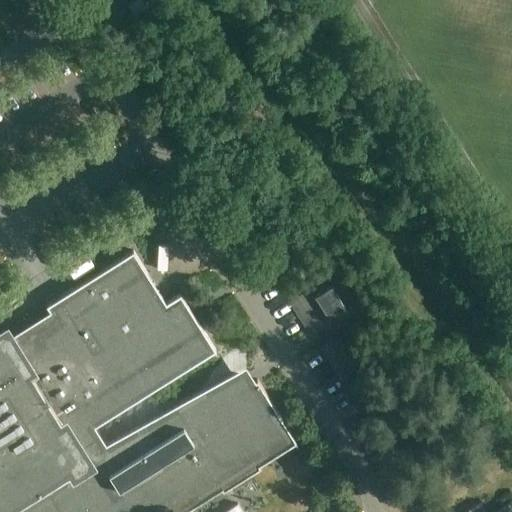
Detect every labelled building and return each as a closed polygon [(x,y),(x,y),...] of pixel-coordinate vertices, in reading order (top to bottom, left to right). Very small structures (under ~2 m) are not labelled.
[(138,0),(128,8),(136,19),(153,7),(147,0),(138,0)] [(50,260),(56,269),(72,259),(66,250),(50,260)] [(289,434),(296,445),(297,444),(256,379),(246,386),(241,379),(102,457),(86,431),(215,350),(194,317),(191,319),(186,312),(190,310),(180,294),(165,303),(133,251),(46,305),(55,319),(14,345),(5,331),(0,333),(0,501),(5,509),(0,511),(168,511),(168,510),(216,480),(223,491),(260,467),(253,457),(289,434)] [(329,286),(313,296),(313,297),(314,296),(329,319),(328,320),(346,309),(346,308),(345,308),(331,286),(331,285),(329,286)] [(358,367),(337,334),(318,346),(339,379),(358,367)] [(373,475),(393,507),(412,495),(392,463),(373,475)]
